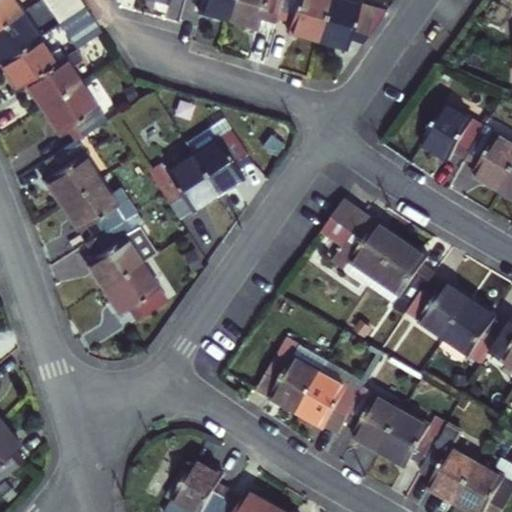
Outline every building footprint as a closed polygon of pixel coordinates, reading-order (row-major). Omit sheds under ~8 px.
[(0,0),(0,35),(29,16),(17,0),(0,0)] [(51,0),(50,1),(59,13),(77,0),(51,0)] [(77,0),(59,13),(68,26),(93,9),(86,0),(77,0)] [(239,23),(245,0),(195,0),(196,1),(208,5),(206,14),(239,23)] [(291,0),(245,0),(239,23),(267,31),(270,23),(284,27),(287,17),(291,0)] [(291,0),(287,17),(302,22),(298,32),(328,41),(340,0),(291,0)] [(398,12),(359,0),(340,0),(328,41),(359,50),(362,41),(374,45),(398,12)] [(68,26),(77,37),(101,21),(93,9),(68,26)] [(0,35),(0,55),(7,66),(47,40),(29,16),(0,35)] [(77,37),(86,50),(110,33),(101,21),(77,37)] [(47,40),(7,66),(25,93),(33,86),(65,65),(47,40)] [(65,65),(33,86),(50,110),(91,82),(81,69),(93,60),(86,50),(65,65)] [(91,82),(50,110),(69,137),(77,131),(84,142),(117,119),(91,82)] [(486,129),(445,107),(423,148),(449,162),(454,154),(468,162),(486,129)] [(511,143),(486,129),(468,162),(479,168),(475,176),(502,191),(511,173),(511,143)] [(242,130),(205,157),(232,196),(258,178),(253,170),(265,161),(242,130)] [(84,142),(52,164),(61,177),(53,182),(71,208),(111,180),(84,142)] [(197,221),(232,196),(205,157),(170,182),(197,221)] [(511,173),(502,191),(511,196),(511,173)] [(111,180),(71,208),(89,234),(97,229),(104,239),(125,224),(136,216),(111,180)] [(352,266),(379,283),(405,243),(342,203),(325,228),(348,243),(335,265),(347,273),(352,266)] [(125,224),(104,239),(96,245),(104,257),(95,263),(113,289),(151,262),(125,224)] [(396,310),(408,318),(410,316),(430,284),(437,275),(424,267),(429,258),(405,243),(379,283),(403,297),(396,310)] [(151,262),(113,289),(131,316),(140,309),(148,321),(178,300),(151,262)] [(447,340),(473,299),(447,282),(441,291),(430,284),(410,316),(447,340)] [(486,364),(492,354),(506,334),(493,325),(498,316),(473,299),(447,340),(486,364)] [(511,324),(506,334),(492,354),(511,367),(511,324)] [(299,413),(325,370),(286,346),(260,389),(299,413)] [(363,392),(325,370),(299,413),(325,428),(326,427),(339,434),(346,421),(363,392)] [(380,452),(404,411),(365,389),(363,392),(346,421),(358,428),(353,437),(380,452)] [(0,393),(0,434),(11,427),(0,410),(0,399),(3,397),(0,393)] [(442,434),(404,411),(380,452),(405,467),(411,459),(423,466),(442,434)] [(423,466),(419,473),(430,480),(426,488),(453,504),(478,464),(452,449),(461,433),(447,425),(442,434),(423,466)] [(0,434),(0,489),(30,468),(23,456),(29,453),(11,427),(0,434)] [(221,511),(235,489),(221,481),(227,471),(203,457),(173,508),(179,511),(221,511)] [(482,511),(483,510),(487,511),(501,511),(511,493),(511,483),(478,464),(453,504),(466,511),(482,511)] [(235,489),(221,511),(275,511),(280,504),(254,488),(248,497),(235,489)]
